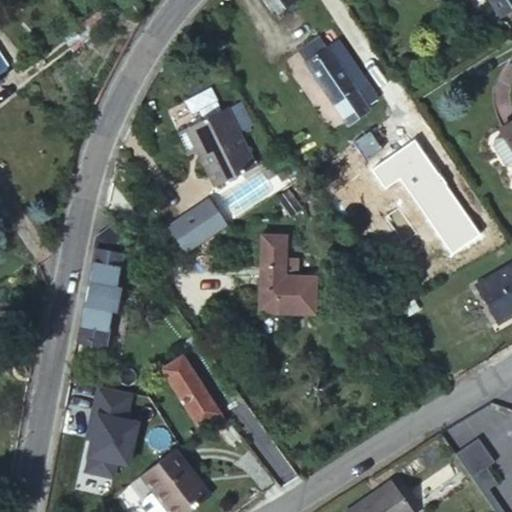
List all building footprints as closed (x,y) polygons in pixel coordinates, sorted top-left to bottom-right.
[(294,0),(293,0),(260,0),(271,15),(294,0)] [(511,0),(489,0),(508,29),(511,26),(511,0)] [(304,62),(335,108),(345,121),(368,106),(367,104),(377,98),(336,40),(326,47),(318,37),(306,46),(314,56),(304,62)] [(206,116),(184,131),(199,153),(207,148),(228,180),(264,156),(226,102),(222,105),(216,97),(200,108),(206,116)] [(511,119),(498,128),(511,150),(511,119)] [(167,226),(185,251),(199,242),(227,224),(209,199),(167,226)] [(119,255),(132,246),(114,222),(94,235),(75,341),(102,345),(119,255)] [(260,234),(257,312),(313,314),(314,276),(295,275),(296,258),(284,257),(285,234),(260,234)] [(511,264),(476,286),(498,323),(511,315),(511,264)] [(226,406),(189,350),(180,356),(217,411),(226,406)] [(213,427),(224,421),(217,411),(180,356),(159,369),(196,425),(207,418),(213,427)] [(478,438),(458,455),(475,476),(495,460),(478,438)] [(172,449),(139,474),(168,511),(187,511),(209,496),(172,449)] [(412,511),(391,482),(346,511),(412,511)]
